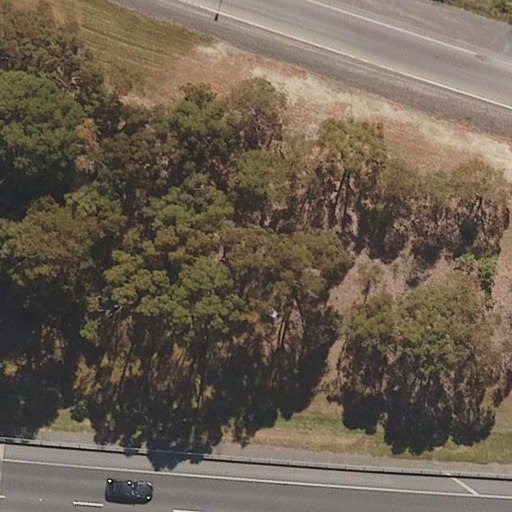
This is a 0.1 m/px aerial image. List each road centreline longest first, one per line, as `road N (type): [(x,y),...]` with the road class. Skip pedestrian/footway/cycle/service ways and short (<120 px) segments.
road 1 (motorway): [(251,0),(511,84)]
road 2 (motorway): [(0,496),(199,511)]
